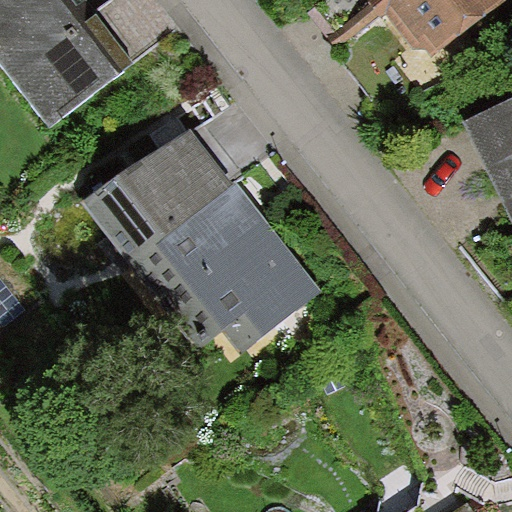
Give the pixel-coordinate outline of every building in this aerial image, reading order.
[(53,0),(0,0),(0,87),(40,141),(133,73),(93,20),(77,31),(53,0)] [(364,0),(420,73),(507,6),(502,0),(364,0)] [(511,105),(460,129),(511,242),(511,105)] [(182,132),(81,212),(195,355),(215,339),(234,362),(314,298),(182,132)] [(511,511),(511,509),(507,511),(473,511),(455,483),(410,511),(511,511)]
